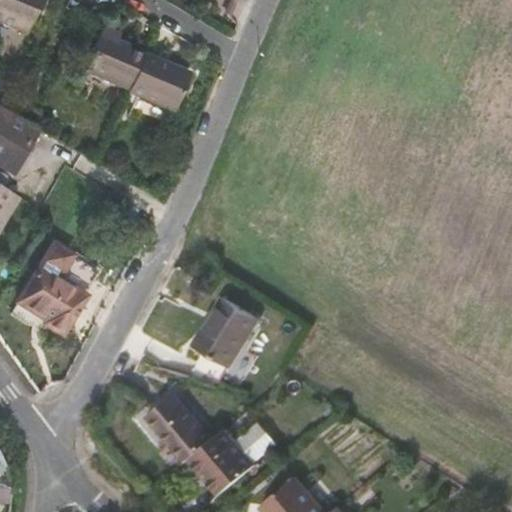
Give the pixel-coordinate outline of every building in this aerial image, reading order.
[(0,0),(0,26),(22,36),(36,0),(0,0)] [(100,31),(80,75),(124,94),(124,97),(171,118),(188,79),(141,59),(140,61),(126,55),(127,51),(114,46),(117,39),(100,31)] [(0,170),(9,175),(35,130),(0,110),(0,170)] [(0,230),(17,202),(0,192),(0,230)] [(97,280),(53,250),(16,308),(62,336),(97,280)] [(210,284),(213,286),(225,265),(209,256),(199,273),(211,281),(210,284)] [(228,296),(198,345),(205,350),(191,375),(222,384),(236,361),(263,318),(228,296)] [(183,456),(186,453),(210,434),(171,387),(144,410),(183,456)] [(240,434),(258,419),(250,409),(232,425),(240,434)] [(210,434),(186,453),(217,489),(254,460),(223,424),(210,434)] [(266,511),(325,511),(293,475),(259,503),(266,511)]
